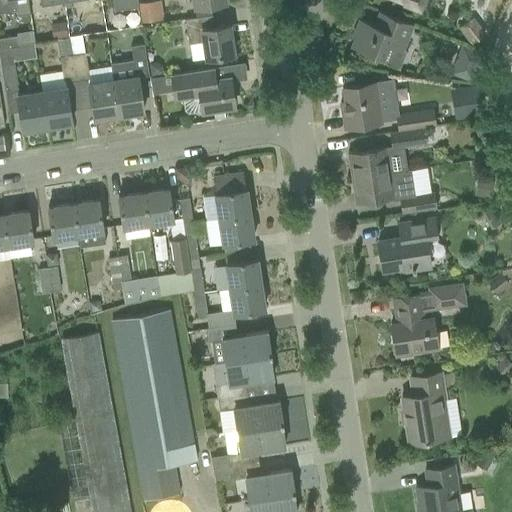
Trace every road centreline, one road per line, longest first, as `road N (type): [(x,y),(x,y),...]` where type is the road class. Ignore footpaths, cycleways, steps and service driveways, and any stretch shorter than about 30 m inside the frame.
road 1 (residential): [(360,511),(299,127)]
road 2 (residential): [(299,127),(0,173)]
road 3 (residential): [(299,127),(299,61),(319,0)]
